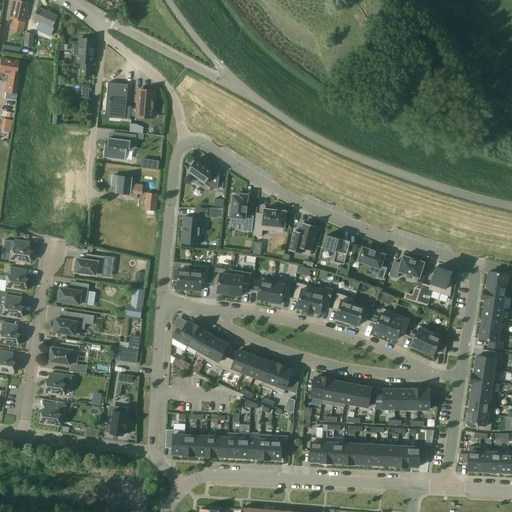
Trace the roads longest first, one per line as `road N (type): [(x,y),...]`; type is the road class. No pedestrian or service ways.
road 1 (residential): [(184,145),(207,146),(321,213),(466,263),(475,277),(461,377)]
road 2 (unclassified): [(246,93),(358,158),(511,206)]
road 3 (residential): [(413,485),(212,476),(183,486)]
road 4 (residential): [(212,314),(303,358),(355,371),(415,370)]
road 5 (residential): [(415,370),(316,329),(212,314)]
road 6 (residential): [(22,436),(50,248)]
road 7 (residential): [(88,208),(103,37)]
road 8 (residential): [(160,301),(175,156),(184,145)]
road 9 (unclassified): [(111,25),(246,93)]
road 10 (residential): [(184,145),(167,90),(103,37)]
road 11 (unclassified): [(246,93),(167,0)]
